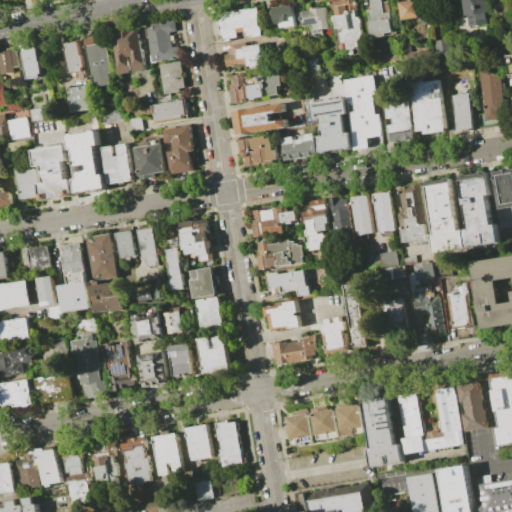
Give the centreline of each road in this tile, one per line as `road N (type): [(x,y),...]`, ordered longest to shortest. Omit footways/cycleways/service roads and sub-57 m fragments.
road 1 (residential): [(193,0),(278,511)]
road 2 (residential): [(0,229),(511,146)]
road 3 (residential): [(0,431),(511,349)]
road 4 (tertiary): [(0,26),(164,0)]
